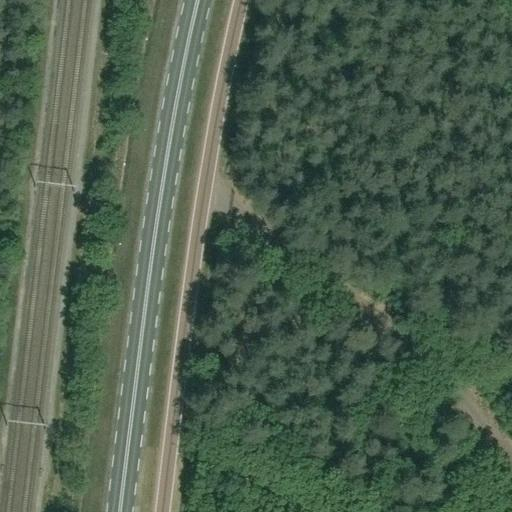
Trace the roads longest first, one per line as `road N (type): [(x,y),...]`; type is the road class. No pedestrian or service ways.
road 1 (unclassified): [(158,511),(199,181),(243,0)]
road 2 (primary): [(121,511),(168,142),(198,0)]
road 3 (unknown): [(199,181),(280,248),(428,348),(511,474)]
